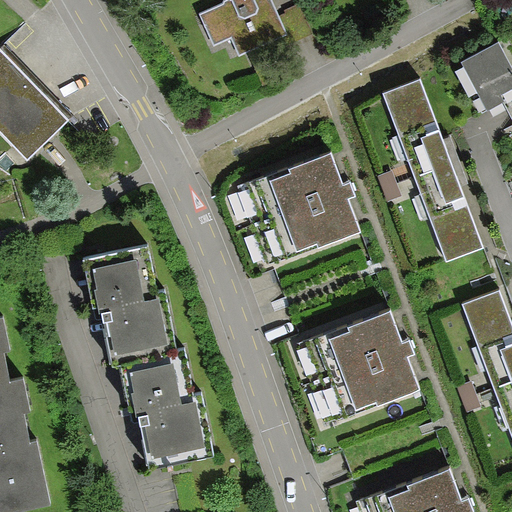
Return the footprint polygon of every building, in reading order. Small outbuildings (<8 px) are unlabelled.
[(268,51),(307,34),(294,5),(273,14),(266,0),(227,0),(228,1),(197,14),(211,46),(229,39),(237,58),(245,54),(260,86),(280,77),(268,51)] [(503,93),(511,87),(511,65),(499,43),(463,64),(489,111),(508,100),(503,93)] [(56,133),(67,122),(1,52),(0,53),(0,130),(29,161),(56,133)] [(452,256),(488,242),(427,78),(391,91),(452,256)] [(273,263),(367,226),(337,151),(243,189),(273,263)] [(151,461),(219,449),(208,389),(197,391),(189,346),(181,348),(170,285),(161,287),(153,243),(89,254),(99,307),(108,305),(117,359),(125,357),(134,406),(141,405),(151,461)] [(511,413),(511,305),(506,288),(470,301),(511,413)] [(333,422),(427,384),(397,309),(303,347),(333,422)] [(0,511),(32,511),(55,508),(43,445),(35,447),(28,415),(35,414),(29,384),(14,388),(8,357),(15,356),(9,325),(0,327),(0,511)] [(463,381),(471,406),(485,402),(478,377),(463,381)] [(364,511),(474,511),(455,464),(361,502),(364,511)]
